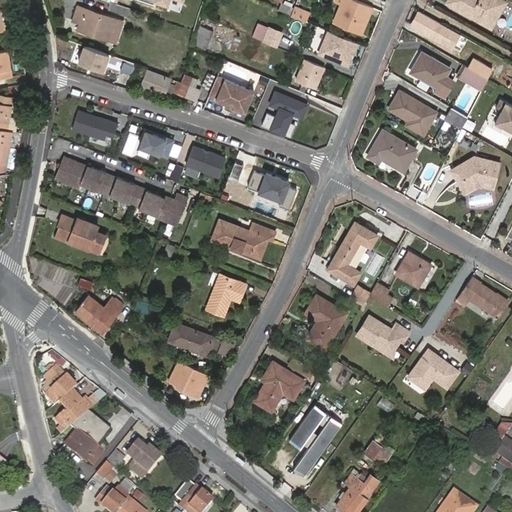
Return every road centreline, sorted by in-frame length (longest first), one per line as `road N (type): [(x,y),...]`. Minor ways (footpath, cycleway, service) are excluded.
road 1 (residential): [(198,442),(281,292),(332,169)]
road 2 (residential): [(48,74),(332,169)]
road 3 (residential): [(5,284),(48,74)]
road 4 (residential): [(511,272),(332,169)]
road 5 (residential): [(332,169),(401,0)]
road 6 (tertiary): [(70,337),(198,442)]
road 7 (unknown): [(35,158),(65,144),(170,184)]
road 8 (residential): [(51,488),(18,352)]
